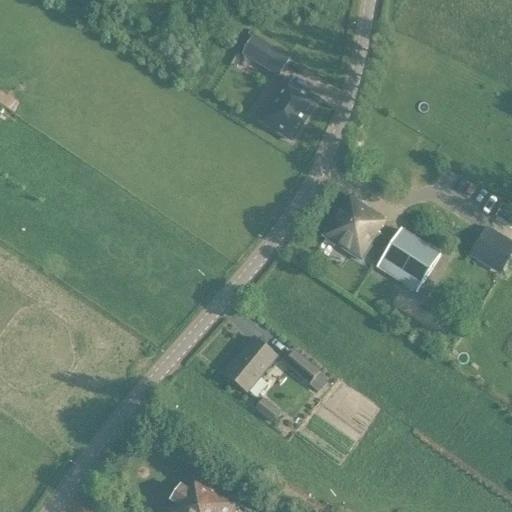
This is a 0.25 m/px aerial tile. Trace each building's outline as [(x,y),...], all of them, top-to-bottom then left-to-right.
[(277,76),(288,59),(254,38),(243,55),(277,76)] [(260,122),(290,141),(315,100),(285,81),(260,122)] [(0,89),(0,101),(12,110),(18,101),(0,89)] [(349,198),(323,237),(361,261),(378,235),(375,233),(384,221),(349,198)] [(511,211),(502,206),(496,216),(507,223),(511,214),(511,211)] [(511,241),(486,226),(472,249),(503,268),(511,253),(511,241)] [(439,257),(425,248),(400,232),(382,259),(406,276),(421,285),(439,257)] [(222,375),(246,394),(275,358),(252,339),(222,375)] [(307,386),(308,386),(318,393),(327,380),(318,374),(293,354),(283,366),(307,386)] [(257,410),(271,421),(279,411),(266,399),(257,410)] [(230,511),(237,503),(191,471),(162,511),(230,511)]
